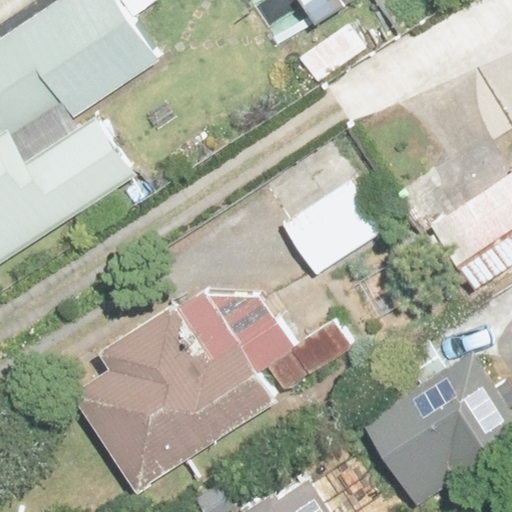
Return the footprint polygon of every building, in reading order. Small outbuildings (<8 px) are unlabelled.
[(165,4),(162,0),(70,0),(0,46),(0,267),(145,172),(102,106),(160,67),(133,26),(165,4)] [(372,51),(353,24),(303,57),(322,84),(372,51)] [(511,270),(511,178),(433,231),(476,295),(511,270)] [(386,233),(354,183),(290,225),(322,275),(386,233)] [(235,314),(216,286),(99,365),(108,378),(75,401),(139,494),(337,360),(283,281),(235,314)] [(511,396),(504,385),(479,348),(370,423),(424,502),(511,441),(511,396)] [(391,511),(354,451),(256,511),(391,511)]
